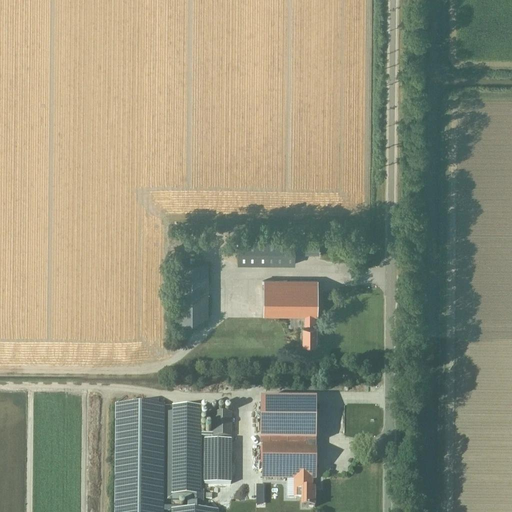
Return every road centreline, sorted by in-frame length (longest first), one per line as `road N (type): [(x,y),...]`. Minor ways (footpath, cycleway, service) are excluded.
road 1 (unclassified): [(387,511),(392,0)]
road 2 (unknown): [(389,395),(247,395)]
